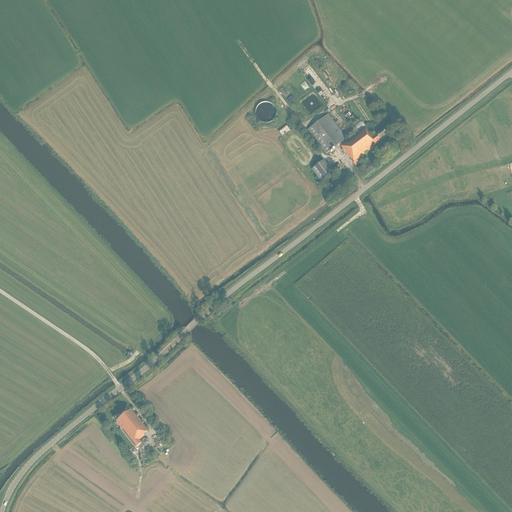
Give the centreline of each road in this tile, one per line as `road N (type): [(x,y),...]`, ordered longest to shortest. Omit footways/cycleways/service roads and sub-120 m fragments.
road 1 (tertiary): [(1,511),(37,455),(222,297),(511,71)]
road 2 (unknown): [(118,388),(91,356),(0,293)]
